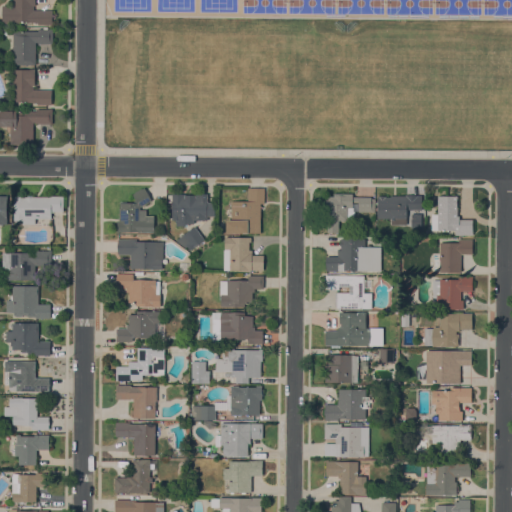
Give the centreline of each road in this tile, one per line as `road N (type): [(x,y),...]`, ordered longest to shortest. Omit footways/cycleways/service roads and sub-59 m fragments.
road 1 (tertiary): [(84,511),(88,0)]
road 2 (tertiary): [(511,170),(0,167)]
road 3 (residential): [(294,511),(298,168)]
road 4 (residential): [(505,511),(508,170)]
